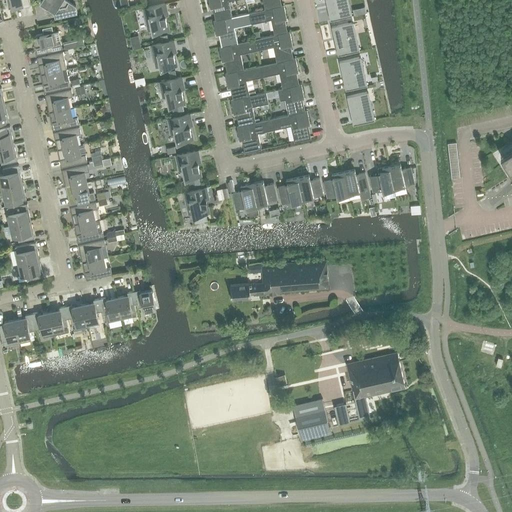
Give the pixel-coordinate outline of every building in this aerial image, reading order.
[(41,0),(55,9),(57,18),(77,12),(76,6),(66,0),(41,0)] [(229,1),(232,0),(208,0),(210,7),(212,7),(215,20),(232,16),(229,1)] [(262,0),(265,9),(281,5),(280,0),(262,0)] [(325,0),(326,5),(328,4),(331,21),(352,17),(348,0),(325,0)] [(165,4),(144,8),(147,24),(149,30),(152,29),(153,32),(168,29),(165,16),(168,16),(165,4)] [(265,9),(248,13),(251,24),(267,20),(271,19),(274,35),(287,32),(284,18),(286,18),(284,8),(284,5),(281,6),(281,5),(265,9)] [(234,27),(251,24),(248,13),(232,16),(215,20),(213,21),(216,33),(218,33),(221,46),(238,43),(234,27)] [(352,23),(331,27),(334,39),(335,39),(339,56),(359,51),(355,33),(354,33),(352,23)] [(52,26),(42,28),(44,34),(53,32),(52,26)] [(62,49),(61,42),(58,31),(53,32),(44,34),(32,37),(36,55),(62,49)] [(271,35),(254,39),(257,50),(273,46),(276,62),(293,58),(290,45),(292,44),(290,34),(289,31),(287,32),(274,35),(271,35)] [(132,49),(141,47),(138,35),(130,38),(132,49)] [(322,49),(332,47),(329,36),(319,38),(322,49)] [(82,37),(75,38),(77,46),(84,44),(82,37)] [(240,54),(257,50),(254,39),(238,43),(221,46),(221,47),(219,47),(222,60),(224,59),(227,73),(244,69),(240,54)] [(176,65),(174,53),(176,53),(173,40),(152,45),(155,61),(157,67),(160,66),(161,69),(176,65)] [(37,57),(41,75),(61,70),(67,69),(63,51),(37,57)] [(359,57),(339,62),(342,74),(343,73),(347,90),(367,86),(363,68),(362,68),(359,57)] [(276,62),(260,65),(262,76),(279,73),(282,88),(299,85),(296,71),(298,71),(296,61),(295,58),(293,58),(276,62)] [(246,80),(262,76),(260,65),(244,69),(227,73),(225,73),(228,86),(230,86),(233,99),(249,95),(249,92),(246,80)] [(61,70),(41,75),(45,92),(70,87),(69,79),(67,69),(61,70)] [(137,77),(137,84),(147,83),(146,76),(137,77)] [(181,77),(173,79),(160,82),(163,97),(167,96),(169,105),(184,102),(182,90),(184,89),(181,77)] [(282,88),(278,89),(278,90),(280,100),(285,99),(288,115),(305,111),(302,97),(304,97),(302,87),(301,84),(299,85),(282,88)] [(84,86),(75,87),(77,95),(85,93),(84,86)] [(45,95),(49,112),(70,108),(67,97),(73,96),(71,89),(45,95)] [(268,103),(266,92),(256,94),(249,95),(233,99),(231,100),(234,112),(236,112),(239,125),(255,122),(252,106),(268,103)] [(367,92),(347,97),(349,108),(351,108),(354,125),(375,120),(371,102),(369,102),(367,92)] [(0,123),(9,122),(5,104),(0,105),(0,123)] [(182,105),(172,108),(174,116),(184,114),(182,105)] [(72,118),(70,108),(49,112),(53,130),(79,124),(77,117),(72,118)] [(272,118),(274,129),(291,126),(294,141),(294,142),(311,138),(308,124),(310,123),(308,113),(307,111),(305,111),(288,115),(272,118)] [(171,134),(175,133),(177,142),(192,139),(190,127),(192,126),(189,114),(168,119),(171,134)] [(258,133),(274,129),(272,118),(255,122),(239,125),(239,126),(237,126),(239,139),(242,138),(245,153),(261,149),(258,133)] [(0,128),(0,146),(14,143),(10,126),(0,128)] [(53,132),(57,150),(78,145),(76,135),(81,134),(79,126),(53,132)] [(454,177),(463,176),(457,140),(448,142),(454,177)] [(0,158),(1,164),(17,160),(14,143),(0,146),(0,158)] [(80,155),(78,145),(57,150),(61,167),(87,162),(85,154),(80,155)] [(511,175),(511,148),(500,156),(511,175),(510,176),(511,177),(511,175)] [(179,170),(183,170),(185,179),(201,175),(198,163),(200,163),(198,151),(176,155),(179,170)] [(62,170),(66,187),(86,183),(84,172),(89,171),(88,164),(62,170)] [(400,164),(389,166),(394,190),(405,187),(405,185),(414,183),(411,167),(401,169),(400,164)] [(0,175),(0,178),(2,187),(22,182),(18,165),(2,169),(4,175),(0,175)] [(383,192),(394,190),(389,166),(378,169),(379,174),(369,176),(373,192),(382,190),(383,192)] [(355,170),(343,172),(348,195),(360,193),(361,199),(370,197),(365,172),(356,174),(355,170)] [(337,198),(348,195),(343,172),(332,175),(333,179),(324,181),(327,198),(336,195),(337,198)] [(309,175),(298,178),(303,201),(314,198),(314,196),(323,194),(319,178),(310,180),(309,175)] [(291,203),(303,201),(298,178),(286,180),(287,185),(278,187),(281,203),(291,201),(291,203)] [(199,179),(188,181),(190,189),(201,187),(199,179)] [(263,181),(252,183),(257,207),(268,204),(268,202),(277,200),(274,183),(264,186),(263,181)] [(22,182),(2,187),(6,204),(26,199),(22,182)] [(88,193),(86,183),(66,187),(69,205),(95,199),(94,192),(88,193)] [(258,213),(257,207),(252,183),(240,186),(241,191),(232,193),(236,209),(245,207),(246,209),(246,212),(250,215),(258,213)] [(222,188),(224,197),(231,195),(229,186),(222,188)] [(189,214),(192,213),(193,216),(209,212),(206,200),(208,199),(206,187),(184,192),(188,208),(189,214)] [(105,191),(97,193),(98,199),(106,198),(105,191)] [(106,198),(98,199),(99,206),(108,204),(106,198)] [(70,207),(74,225),(94,220),(92,210),(97,209),(96,201),(70,207)] [(6,208),(10,225),(31,221),(27,203),(6,208)] [(325,205),(316,207),(318,215),(327,213),(325,205)] [(421,205),(411,206),(412,214),(418,213),(421,213),(421,205)] [(104,237),(102,229),(100,219),(94,220),(74,225),(78,242),(104,237)] [(31,221),(10,225),(13,236),(17,235),(18,242),(35,238),(31,221)] [(78,245),(82,262),(103,258),(100,247),(106,246),(104,239),(78,245)] [(15,247),(19,264),(39,259),(35,242),(15,247)] [(105,268),(103,258),(82,262),(86,280),(112,274),(110,267),(105,268)] [(39,259),(19,264),(21,275),(25,274),(27,280),(43,276),(39,259)] [(262,265),(262,272),(263,283),(249,284),(230,285),(231,300),(250,299),(250,294),(328,288),(326,260),(262,265)] [(155,308),(151,289),(149,290),(140,292),(140,290),(133,291),(136,303),(137,308),(143,306),(144,310),(153,308),(155,308)] [(127,295),(117,297),(122,320),(136,317),(134,304),(136,303),(133,291),(127,292),(127,295)] [(106,297),(99,298),(102,311),(103,315),(105,314),(107,323),(122,320),(117,297),(106,299),(106,297)] [(102,311),(99,298),(93,300),(94,302),(83,305),(87,323),(98,320),(96,312),(102,311)] [(65,306),(68,318),(70,318),(73,331),(88,327),(87,323),(83,305),(72,307),(72,305),(65,306)] [(49,312),(54,335),(68,332),(67,327),(66,319),(68,318),(65,306),(59,307),(60,310),(49,312)] [(31,313),(34,326),(35,330),(41,328),(41,329),(42,333),(43,337),(54,335),(49,312),(38,314),(38,312),(31,313)] [(15,320),(20,343),(31,340),(30,335),(28,327),(34,326),(31,313),(25,315),(26,317),(15,320)] [(0,324),(0,333),(2,341),(4,341),(5,346),(20,343),(15,320),(4,322),(4,324),(0,324)] [(480,352),(493,356),(496,345),(483,341),(480,352)] [(397,352),(346,363),(352,390),(359,420),(370,417),(365,396),(405,387),(397,352)] [(323,399),(293,406),(301,438),(330,431),(323,399)] [(346,403),(334,405),(338,425),(350,422),(346,403)]
